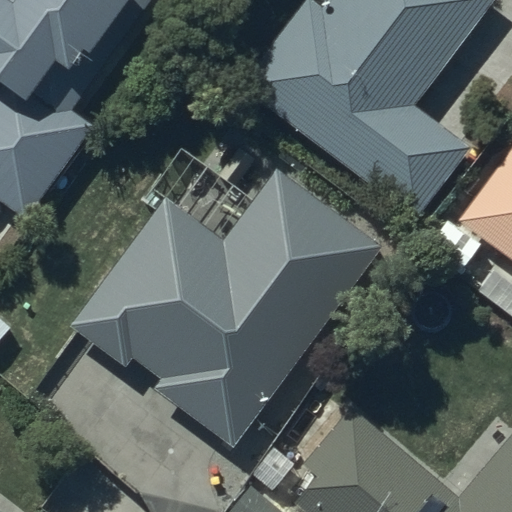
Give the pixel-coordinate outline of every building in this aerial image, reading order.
[(0,0),(0,56),(6,61),(0,68),(0,190),(26,209),(92,114),(72,100),(141,0),(0,0)] [(297,0),(241,74),(414,207),(467,138),(412,96),(485,0),(297,0)] [(156,201),(70,312),(125,355),(132,346),(161,369),(156,376),(233,435),(380,237),(276,158),(250,192),(182,140),(143,191),(156,201)] [(511,141),(460,211),(511,248),(511,141)] [(318,511),(511,511),(511,424),(457,488),(351,398),(304,453),(314,462),(291,489),(318,511)] [(0,511),(15,511),(0,500),(0,511)]
